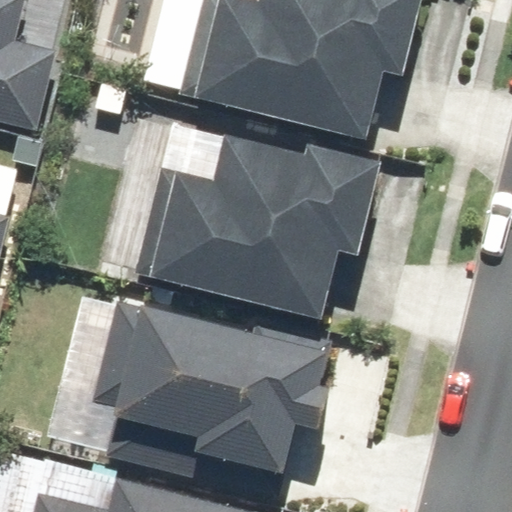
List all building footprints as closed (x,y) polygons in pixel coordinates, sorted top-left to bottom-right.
[(0,0),(0,116),(47,128),(66,49),(27,39),(36,0),(0,0)] [(174,0),(156,78),(388,133),(405,63),(425,68),(441,0),(174,0)] [(174,166),(149,270),(166,274),(167,269),(343,311),(360,242),(380,247),(402,156),(330,139),(328,148),(247,128),(235,175),(195,166),(194,171),(174,166)] [(0,302),(21,215),(0,209),(0,302)] [(132,403),(120,452),(290,495),(298,464),(306,466),(317,423),(339,429),(352,381),(341,378),(350,344),(159,296),(157,305),(132,298),(107,397),(132,403)] [(302,511),(138,473),(131,504),(119,501),(117,507),(50,491),(45,511),(302,511)]
